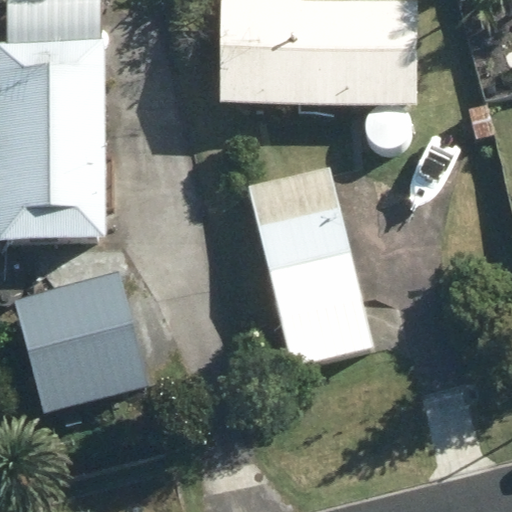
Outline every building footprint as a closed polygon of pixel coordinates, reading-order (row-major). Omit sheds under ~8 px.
[(234,126),(429,129),(430,19),(309,17),(309,8),(235,6),(234,126)] [(8,46),(9,246),(118,247),(118,45),(8,46)] [(476,123),(485,154),(503,148),(493,118),(476,123)] [(383,368),(337,182),(256,201),(301,388),(383,368)] [(26,305),(57,416),(155,388),(124,278),(26,305)]
